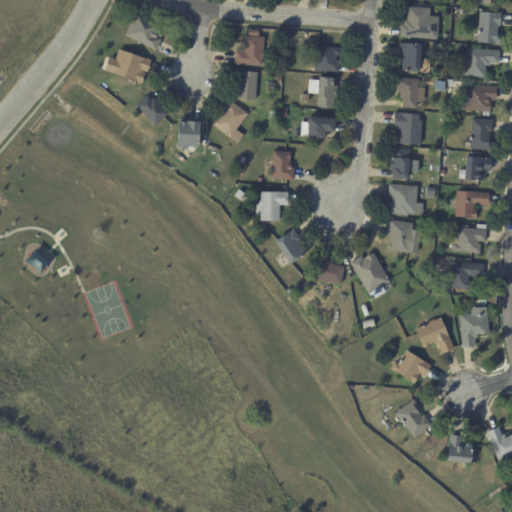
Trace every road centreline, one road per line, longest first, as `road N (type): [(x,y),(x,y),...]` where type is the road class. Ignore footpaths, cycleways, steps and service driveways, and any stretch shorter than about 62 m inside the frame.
road 1 (residential): [(368,0),(361,174),(331,211)]
road 2 (residential): [(172,0),(196,9),(366,20)]
road 3 (residential): [(0,124),(68,44),(91,0)]
